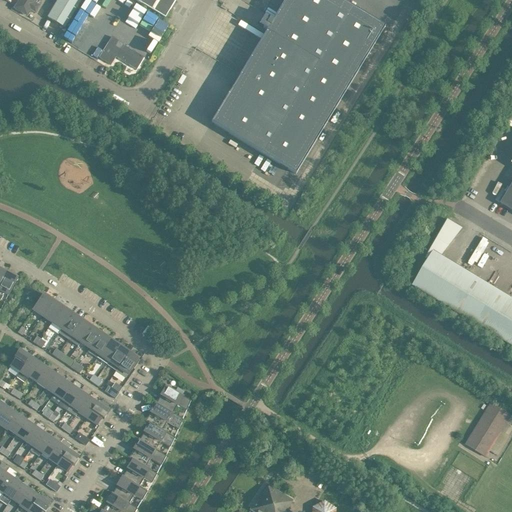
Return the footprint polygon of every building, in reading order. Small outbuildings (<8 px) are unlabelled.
[(36,0),(17,0),(13,7),(27,15),(30,10),(35,13),(41,5),(35,2),(36,0)] [(82,0),(58,0),(48,17),(65,28),(82,0)] [(141,0),(140,2),(143,4),(165,18),(173,4),(176,0),(141,0)] [(216,116),(212,122),(214,124),(229,133),(264,154),(296,174),(385,26),(349,4),(341,0),(285,0),(285,1),(283,4),(281,9),(277,15),(274,19),(274,20),(265,15),(262,20),(259,25),(268,30),(266,33),(264,35),(259,44),(248,62),(242,72),(239,77),(234,86),(233,88),(233,87),(230,92),(229,94),(227,98),(221,107),(216,116)] [(124,44),(112,36),(99,57),(111,65),(116,57),(137,69),(144,57),(124,45),(124,44)] [(511,184),(501,203),(511,210),(511,184)] [(464,229),(448,219),(425,257),(428,259),(413,285),(440,302),(461,267),(442,256),(452,239),(464,229)] [(461,267),(440,302),(470,320),(491,285),(485,281),(461,267)] [(0,290),(9,295),(17,278),(7,273),(0,285),(0,290)] [(491,285),(470,320),(489,331),(499,314),(510,297),(499,290),(491,285)] [(44,294),(33,310),(43,316),(54,301),(44,294)] [(511,321),(511,297),(510,297),(499,314),(511,321)] [(54,301),(43,316),(53,323),(63,307),(54,301)] [(63,307),(53,323),(62,329),(72,314),(63,307)] [(72,314),(62,329),(59,333),(69,340),(82,320),(72,314)] [(511,321),(499,314),(489,331),(511,345),(511,321)] [(82,320),(69,340),(78,346),(81,342),(91,327),(82,320)] [(26,330),(22,327),(18,332),(22,335),(26,330)] [(81,342),(90,348),(101,333),(91,327),(81,342)] [(90,348),(88,351),(98,358),(110,340),(101,333),(90,348)] [(37,336),(33,342),(38,345),(41,339),(37,336)] [(42,348),(46,342),(41,339),(38,345),(42,348)] [(110,340),(98,358),(107,364),(109,361),(119,346),(110,340)] [(119,346),(109,361),(107,364),(117,371),(129,352),(119,346)] [(15,360),(11,366),(20,372),(30,356),(20,349),(13,359),(15,360)] [(56,349),(52,354),(57,357),(60,352),(56,349)] [(61,360),(65,355),(60,352),(57,357),(61,360)] [(134,368),(140,360),(129,352),(117,371),(116,371),(126,378),(133,367),(134,368)] [(29,377),(39,362),(30,356),(20,372),(16,377),(25,382),(28,377),(28,378),(29,377)] [(37,382),(47,368),(39,362),(29,377),(37,382)] [(75,362),(71,367),(75,370),(79,365),(75,362)] [(80,373),(84,368),(79,365),(75,370),(80,373)] [(46,388),(56,374),(47,368),(37,382),(46,388)] [(54,394),(64,379),(56,374),(46,388),(54,394)] [(94,375),(90,380),(94,383),(98,378),(94,375)] [(98,386),(102,381),(98,378),(94,383),(98,386)] [(62,400),(72,385),(64,379),(54,394),(62,400)] [(67,410),(81,391),(72,385),(62,400),(59,404),(67,410)] [(166,385),(165,386),(168,387),(163,395),(162,394),(157,403),(155,402),(155,403),(173,413),(178,405),(187,410),(191,401),(166,385)] [(105,391),(116,398),(119,393),(109,386),(105,391)] [(175,391),(182,395),(185,391),(178,387),(175,391)] [(79,411),(89,397),(81,391),(67,410),(76,416),(79,412),(78,412),(79,411)] [(87,418),(98,403),(89,397),(79,411),(78,412),(79,412),(87,418)] [(0,402),(0,422),(10,409),(0,402)] [(107,415),(105,413),(108,410),(98,403),(87,418),(96,425),(94,428),(97,430),(100,426),(98,424),(102,418),(104,419),(107,415)] [(155,403),(157,404),(153,412),(152,411),(146,420),(145,419),(145,420),(151,424),(162,430),(163,430),(167,422),(179,429),(184,419),(173,413),(155,403)] [(466,444),(486,457),(511,416),(491,403),(466,444)] [(0,424),(8,430),(8,429),(18,415),(10,409),(0,422),(0,424)] [(48,411),(45,416),(49,419),(52,415),(54,412),(49,410),(48,411)] [(18,415),(8,429),(16,435),(26,420),(18,415)] [(26,420),(16,435),(25,441),(35,426),(26,420)] [(175,438),(163,430),(162,430),(151,424),(146,432),(145,431),(140,440),(139,439),(156,450),(161,442),(171,447),(175,438)] [(35,426),(25,441),(33,446),(43,432),(35,426)] [(43,432),(33,446),(31,450),(39,456),(42,452),(52,438),(43,432)] [(76,438),(86,445),(90,440),(79,432),(76,438)] [(52,438),(42,452),(50,458),(60,444),(52,438)] [(167,456),(156,450),(139,439),(138,440),(141,441),(136,449),(135,448),(130,457),(128,456),(128,457),(134,461),(134,460),(146,467),(151,459),(162,465),(167,456)] [(50,458),(49,459),(58,465),(68,449),(60,444),(50,458)] [(75,466),(78,461),(76,460),(79,456),(68,449),(58,465),(68,472),(73,464),(75,466)] [(18,454),(13,461),(15,463),(20,466),(23,461),(25,459),(18,454)] [(152,483),(158,474),(146,467),(134,460),(134,461),(130,468),(128,468),(123,476),(122,476),(139,487),(140,486),(144,478),(152,483)] [(0,490),(4,493),(14,479),(6,473),(0,480),(0,490)] [(129,503),(134,495),(142,500),(148,491),(140,486),(139,487),(122,476),(124,478),(119,486),(118,485),(113,494),(112,493),(129,504),(129,503)] [(12,499),(22,484),(14,479),(4,493),(12,499)] [(57,492),(61,487),(50,479),(46,485),(57,492)] [(21,505),(31,490),(22,484),(12,499),(20,505),(21,505)] [(289,508),(293,501),(266,484),(249,510),(252,511),(287,511),(290,509),(289,508)] [(20,505),(28,511),(39,496),(31,490),(21,505),(20,505)] [(111,493),(114,495),(109,503),(108,502),(103,511),(101,510),(104,511),(135,511),(138,508),(129,503),(129,504),(112,493),(111,493)] [(44,511),(45,511),(48,508),(46,507),(49,503),(39,496),(28,511),(29,511),(42,511),(43,511),(44,511)] [(336,511),(336,508),(324,500),(312,507),(311,511),(336,511)]
